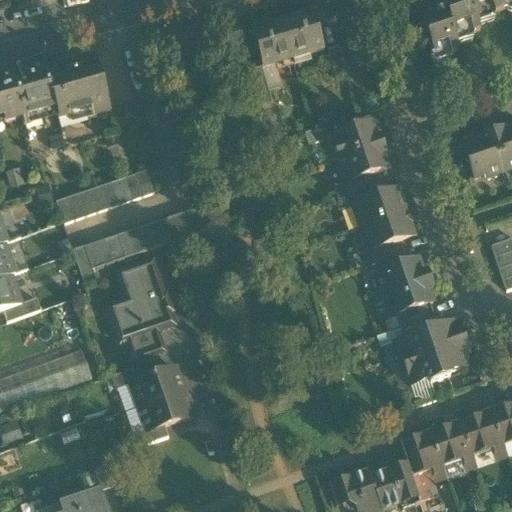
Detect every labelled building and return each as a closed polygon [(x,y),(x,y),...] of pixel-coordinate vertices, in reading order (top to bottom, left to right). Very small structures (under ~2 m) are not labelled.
[(474,23),(473,18),(466,0),(443,0),(441,5),(442,9),(439,9),(437,15),(432,12),(418,17),(432,58),(440,55),(445,58),(457,54),(454,43),(452,38),(460,36),(466,39),(478,34),(474,23)] [(511,8),(511,0),(466,0),(473,18),(482,15),(487,18),(511,10),(511,8)] [(311,18),(281,27),(291,63),(322,55),(311,18)] [(275,68),(291,63),(281,27),(250,36),(260,71),(260,72),(261,72),(275,68)] [(326,53),(334,80),(346,77),(338,50),(326,53)] [(41,65),(8,74),(21,120),(23,128),(25,127),(24,126),(55,117),(56,123),(84,115),(86,121),(108,114),(92,61),(62,70),(63,72),(44,78),(41,65)] [(261,72),(267,93),(281,89),(275,68),(261,72)] [(245,75),(255,110),(270,106),(267,93),(261,72),(260,72),(260,71),(245,75)] [(2,125),(21,120),(8,74),(0,76),(0,120),(1,120),(2,125)] [(309,134),(313,147),(325,143),(324,142),(347,134),(343,122),(309,134)] [(332,164),(336,163),(382,147),(378,137),(374,125),(347,134),(324,142),(325,143),(332,164)] [(265,129),(266,144),(281,143),(280,128),(265,129)] [(503,130),(490,135),(504,174),(511,171),(511,129),(503,132),(503,130)] [(485,180),(504,174),(490,135),(478,139),(478,141),(461,146),(473,181),(484,177),(485,180)] [(385,157),(382,147),(336,163),(343,184),(344,185),(367,178),(389,170),(385,157)] [(24,188),(19,171),(4,176),(9,193),(24,188)] [(146,174),(134,178),(142,201),(154,197),(146,174)] [(134,178),(123,182),(131,205),(142,201),(134,178)] [(336,201),(345,198),(368,190),(370,189),(367,178),(344,185),(343,184),(332,188),(336,201)] [(123,182),(112,186),(120,208),(131,205),(123,182)] [(112,186),(100,190),(108,212),(120,208),(112,186)] [(53,206),(47,189),(34,193),(40,210),(53,206)] [(100,190),(89,193),(97,216),(108,212),(100,190)] [(372,201),(368,190),(345,198),(349,209),(352,208),(372,201)] [(89,193),(78,197),(85,220),(97,216),(89,193)] [(352,208),(360,231),(405,215),(397,193),(372,201),(352,208)] [(78,197),(66,201),(74,224),(85,220),(78,197)] [(63,228),(74,224),(66,201),(55,205),(62,226),(63,228)] [(196,212),(185,216),(193,238),(204,234),(197,212),(196,212)] [(413,238),(405,215),(360,231),(367,253),(367,254),(387,247),(413,238)] [(185,216),(174,220),(181,242),(193,238),(185,216)] [(174,220),(162,223),(170,246),(181,242),(174,220)] [(162,223),(151,227),(159,250),(170,246),(162,223)] [(151,227),(140,231),(147,254),(159,250),(151,227)] [(128,235),(117,239),(125,261),(136,258),(147,254),(140,231),(128,235)] [(117,239),(106,243),(113,265),(125,261),(117,239)] [(494,260),(494,261),(511,254),(511,242),(490,249),(494,260)] [(106,243),(94,246),(102,269),(113,265),(106,243)] [(7,247),(7,246),(0,248),(0,282),(14,277),(4,251),(3,248),(7,247)] [(18,246),(4,251),(14,277),(14,278),(28,273),(18,246)] [(91,273),(102,269),(94,246),(83,250),(91,273)] [(352,259),(356,270),(391,258),(387,247),(367,254),(367,253),(352,259)] [(91,273),(83,250),(72,254),(83,287),(94,283),(91,273)] [(511,254),(494,261),(498,272),(511,267),(511,254)] [(381,292),(390,320),(395,318),(429,307),(432,305),(427,291),(431,289),(426,275),(422,277),(417,262),(380,275),(385,290),(381,292)] [(110,319),(120,346),(127,344),(156,334),(173,328),(168,315),(170,314),(169,312),(168,313),(165,311),(164,312),(162,304),(163,304),(164,301),(165,301),(165,299),(163,300),(151,265),(116,277),(126,305),(127,308),(123,314),(110,319)] [(498,272),(502,283),(511,279),(511,267),(498,272)] [(375,276),(381,292),(385,290),(380,275),(375,276)] [(14,278),(14,277),(0,282),(0,316),(2,316),(21,309),(21,308),(10,279),(14,278)] [(511,292),(511,279),(502,283),(506,295),(511,292)] [(36,302),(21,308),(21,309),(2,316),(6,327),(40,314),(36,302)] [(108,311),(110,319),(123,314),(127,308),(126,305),(108,311)] [(429,307),(395,318),(399,332),(433,320),(429,307)] [(399,332),(403,343),(437,331),(433,320),(399,332)] [(399,360),(409,388),(425,382),(427,386),(429,385),(430,387),(431,386),(449,380),(447,375),(466,368),(462,357),(461,355),(463,354),(458,346),(455,336),(455,331),(453,331),(452,329),(451,326),(437,331),(403,343),(398,345),(403,359),(399,360)] [(456,328),(452,329),(453,331),(455,331),(455,336),(458,346),(463,354),(461,355),(462,357),(465,355),(456,328)] [(403,343),(399,332),(376,340),(380,351),(398,345),(403,343)] [(127,344),(134,364),(163,355),(156,334),(127,344)] [(0,380),(0,417),(92,384),(80,352),(0,380)] [(111,381),(115,392),(130,388),(129,387),(142,383),(138,371),(111,381)] [(130,388),(138,411),(183,396),(175,371),(142,383),(129,387),(130,388)] [(435,400),(431,386),(430,387),(429,385),(427,386),(425,382),(409,388),(414,402),(417,401),(424,404),(435,400)] [(130,388),(115,392),(123,416),(138,411),(130,388)] [(191,420),(183,396),(138,411),(146,435),(146,436),(163,430),(191,420)] [(511,407),(490,415),(501,449),(511,445),(511,407)] [(490,415),(460,425),(471,460),(501,449),(490,415)] [(16,424),(0,429),(0,441),(3,449),(23,442),(16,424)] [(460,425),(429,436),(441,470),(460,464),(471,460),(460,425)] [(141,437),(145,448),(167,441),(163,430),(146,436),(146,435),(141,437)] [(399,446),(406,466),(411,480),(418,478),(441,470),(429,436),(399,446)] [(384,473),(368,479),(379,511),(387,511),(399,508),(400,511),(405,511),(420,507),(419,506),(411,480),(406,466),(397,469),(396,464),(383,468),(384,473)] [(460,464),(441,470),(445,483),(464,476),(460,464)] [(94,473),(102,494),(114,490),(106,469),(94,473)] [(379,511),(368,479),(366,474),(358,477),(360,481),(350,484),(349,480),(329,487),(336,509),(341,507),(342,510),(345,511),(379,511)] [(411,480),(419,506),(429,503),(424,487),(421,488),(418,478),(411,480)] [(45,511),(95,511),(90,498),(96,496),(96,494),(61,506),(61,507),(45,511)] [(101,511),(96,496),(90,498),(95,511),(101,511)] [(487,511),(483,498),(471,503),(473,511),(487,511)]
